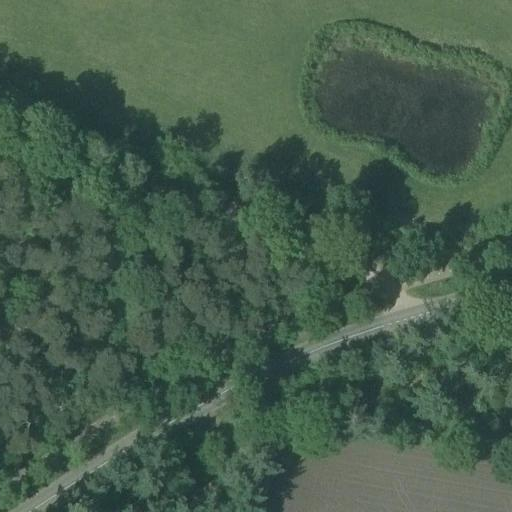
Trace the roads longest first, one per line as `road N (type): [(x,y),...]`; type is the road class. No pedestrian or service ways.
road 1 (track): [(0,159),(511,328)]
road 2 (tertiary): [(35,511),(252,379),(511,288)]
